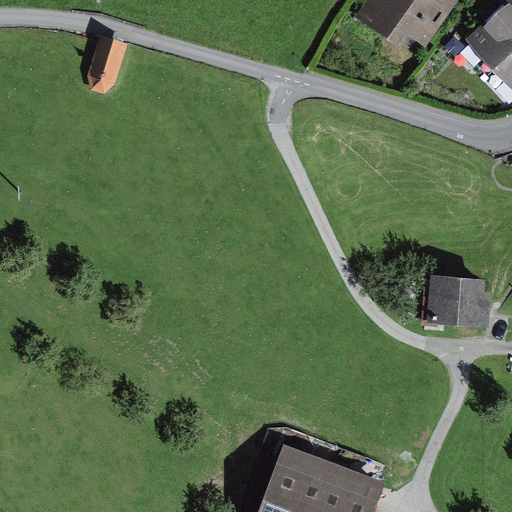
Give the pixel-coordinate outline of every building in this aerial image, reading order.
[(404,26),(424,40),(452,0),(374,0),(363,16),(395,39),(404,26)] [(511,5),(474,45),(511,82),(511,5)] [(124,45),(105,39),(92,77),(94,86),(104,89),(111,83),(124,45)] [(434,315),(479,317),(482,276),(436,273),(434,315)] [(291,452),(266,511),(371,511),(382,488),(291,452)]
